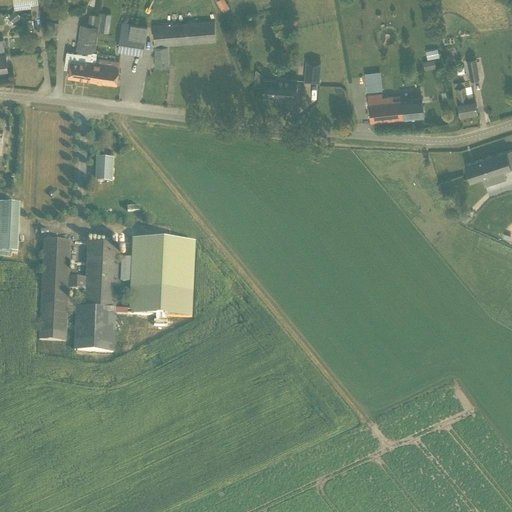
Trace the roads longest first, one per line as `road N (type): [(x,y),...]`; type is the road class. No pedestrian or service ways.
road 1 (unclassified): [(0,99),(400,142),(451,139),(511,122)]
road 2 (track): [(363,418),(112,109)]
